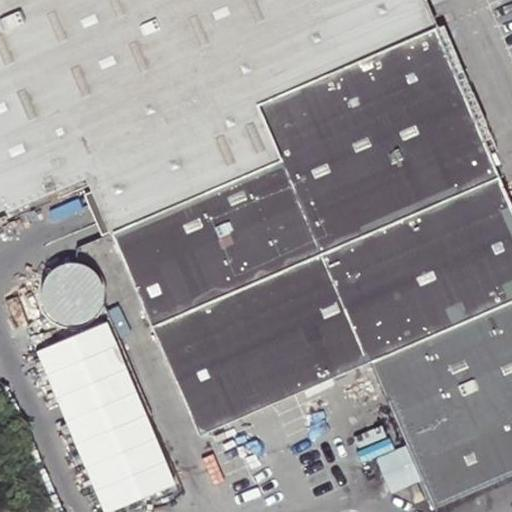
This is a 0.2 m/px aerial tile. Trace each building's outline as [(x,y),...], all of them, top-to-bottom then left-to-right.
[(268,94),(422,22),(415,7),(412,0),(0,0),(0,217),(6,215),(3,210),(71,179),(94,231),(289,144),(268,94)] [(424,511),(449,511),(511,484),(511,227),(422,22),(268,94),(289,144),(94,231),(188,444),(361,372),(400,458),(414,489),(424,511)] [(41,288),(40,294),(40,300),(41,306),(43,311),(46,316),(50,320),(55,324),(60,326),(66,328),(71,328),(77,328),(83,326),(88,324),(93,320),(97,316),(100,311),(102,306),(103,300),(103,293),(102,287),(99,282),(96,276),(91,272),(86,269),(80,266),(74,265),(68,265),(62,267),(56,269),(51,273),(46,277),(43,282),(41,288)] [(113,511),(183,485),(120,320),(48,347),(111,511),(113,511)] [(400,458),(373,470),(387,501),(414,489),(400,458)] [(413,494),(403,499),(408,511),(418,511),(420,511),(413,494)]
